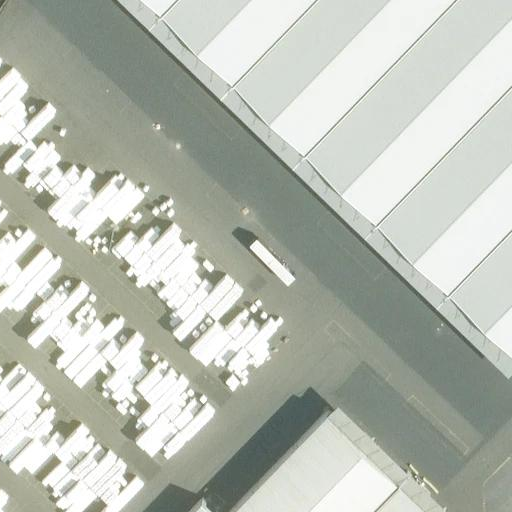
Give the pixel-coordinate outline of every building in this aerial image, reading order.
[(511,0),(148,0),(511,351),(511,0)] [(70,28),(47,49),(59,62),(82,41),(70,28)] [(81,83),(107,57),(93,44),(68,70),(81,83)] [(122,97),(107,114),(134,139),(159,112),(122,78),(120,80),(107,68),(99,76),(122,97)] [(175,129),(152,157),(181,183),(202,159),(210,166),(187,192),(205,208),(222,189),(227,194),(237,183),(175,129)] [(258,255),(279,224),(265,215),(245,246),(258,255)] [(197,342),(224,365),(236,350),(246,359),(254,350),(243,340),(249,333),(234,320),(230,326),(238,333),(227,347),(224,344),(218,351),(202,337),(197,342)] [(169,386),(191,363),(165,338),(136,369),(106,400),(114,407),(124,397),(134,407),(161,379),(169,386)] [(434,511),(329,410),(230,511),(434,511)] [(122,470),(109,484),(102,477),(80,500),(93,511),(98,511),(131,478),(122,470)]
